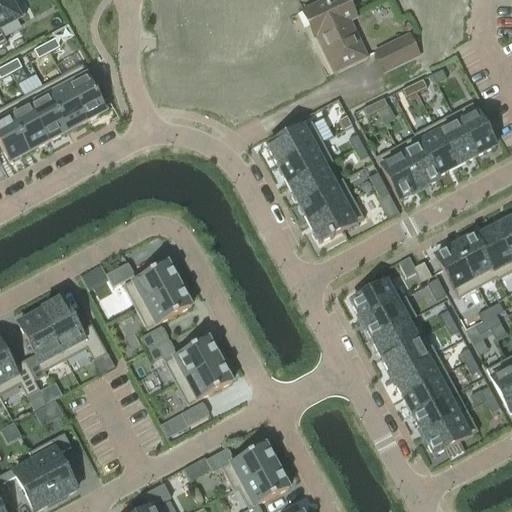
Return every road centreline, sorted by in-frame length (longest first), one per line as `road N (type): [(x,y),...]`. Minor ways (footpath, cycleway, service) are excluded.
road 1 (residential): [(0,306),(158,221),(175,226),(274,409)]
road 2 (residential): [(511,173),(299,287)]
road 3 (residential): [(299,287),(235,167),(199,142),(150,137)]
road 4 (residential): [(274,409),(85,510)]
road 5 (residential): [(150,137),(0,212)]
road 6 (residential): [(413,499),(341,373)]
road 7 (residential): [(126,0),(128,62),(150,137)]
